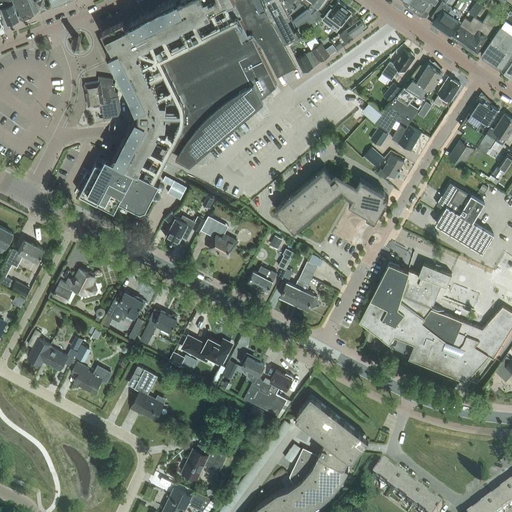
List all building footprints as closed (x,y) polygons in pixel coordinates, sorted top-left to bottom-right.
[(0,13),(1,16),(5,15),(8,22),(19,18),(13,2),(8,4),(6,0),(0,0),(3,6),(0,7),(0,13)] [(15,0),(22,17),(37,11),(32,0),(15,0)] [(34,0),(38,10),(49,6),(46,0),(34,0)] [(169,0),(130,19),(131,23),(127,25),(123,18),(102,29),(109,43),(112,42),(114,46),(107,50),(135,108),(139,106),(139,116),(135,114),(125,134),(113,156),(139,170),(143,162),(142,161),(144,156),(149,148),(150,145),(151,146),(155,139),(178,152),(176,156),(190,163),(255,107),(264,100),(262,97),(277,84),(251,31),(248,32),(240,17),(241,16),(234,0),(169,0)] [(235,0),(242,15),(242,16),(241,16),(247,29),(254,31),(278,76),(296,66),(271,22),(261,0),(235,0)] [(264,0),(266,4),(266,5),(276,25),(282,22),(284,25),(280,27),(289,45),(290,44),(303,38),(300,32),(298,28),(296,29),(289,14),(281,0),(264,0)] [(294,0),(283,0),(289,10),(294,7),(297,3),(294,0)] [(294,0),(297,3),(294,7),(289,10),(294,18),(297,22),(312,11),(318,4),(323,8),(328,1),(325,0),(294,0)] [(402,0),(405,5),(420,15),(425,16),(426,15),(429,11),(436,0),(402,0)] [(474,0),(437,0),(429,12),(435,16),(432,20),(451,33),(460,19),(461,20),(474,0)] [(475,0),(469,9),(476,14),(484,3),(480,0),(475,0)] [(336,30),(340,24),(341,25),(352,11),(339,1),(333,9),(331,8),(322,19),(336,30)] [(502,66),(511,53),(511,51),(511,7),(510,6),(507,11),(511,14),(511,17),(507,14),(481,52),(483,54),(482,55),(499,66),(500,65),(502,66)] [(301,31),(321,13),(317,8),(307,18),(298,26),(301,31)] [(483,21),(474,16),(471,21),(465,17),(453,34),(478,52),(494,29),(500,20),(489,13),(483,21)] [(339,34),(344,41),(352,35),(353,36),(363,29),(362,27),(365,25),(360,18),(339,34)] [(379,63),(400,43),(388,30),(367,51),(379,63)] [(330,54),(321,42),(312,48),(321,60),(330,54)] [(408,64),(414,55),(413,54),(413,53),(411,51),(409,51),(405,48),(399,56),(398,55),(393,62),(390,60),(382,72),(391,78),(399,67),(404,70),(405,68),(407,68),(409,65),(408,64)] [(305,70),(313,66),(320,61),(312,50),(307,52),(309,58),(301,62),(305,70)] [(511,51),(511,53),(502,66),(501,68),(511,75),(511,51)] [(426,67),(421,64),(374,121),(389,130),(398,117),(407,124),(410,120),(411,120),(442,71),(429,62),(426,67)] [(363,63),(348,77),(356,86),(371,72),(363,63)] [(105,116),(104,116),(104,117),(122,114),(118,91),(115,91),(114,87),(115,82),(113,82),(113,78),(99,75),(101,76),(100,80),(85,83),(88,105),(103,103),(105,116)] [(439,93),(434,101),(440,105),(445,96),(451,100),(455,93),(455,92),(460,83),(449,76),(438,92),(439,93)] [(383,94),(391,99),(401,87),(394,81),(383,94)] [(479,96),(470,110),(460,125),(467,129),(463,134),(476,143),(482,133),(476,129),(483,119),(489,123),(499,109),(491,104),(479,96)] [(426,100),(422,106),(428,110),(432,104),(426,100)] [(490,147),(500,133),(507,138),(511,130),(511,117),(504,112),(494,128),(491,126),(481,141),(490,147)] [(406,128),(400,124),(392,137),(411,148),(421,131),(409,124),(406,128)] [(371,138),(380,144),(388,132),(378,126),(371,138)] [(449,155),(462,163),(465,159),(472,148),(460,139),(449,155)] [(364,155),(376,166),(384,156),(372,146),(364,155)] [(511,160),(511,155),(507,152),(505,154),(498,164),(498,165),(505,170),(506,170),(511,160)] [(381,167),(378,171),(385,178),(388,172),(395,176),(404,160),(391,153),(387,159),(388,159),(383,169),(381,167)] [(87,177),(79,192),(98,202),(98,201),(114,209),(115,210),(119,200),(133,207),(140,211),(146,209),(159,182),(157,181),(106,155),(102,164),(96,161),(90,172),(87,177)] [(295,230),(341,191),(341,192),(342,191),(340,190),(343,188),(348,194),(351,196),(353,197),(349,203),(355,206),(356,204),(363,208),(362,210),(376,218),(389,196),(384,193),(386,190),(361,176),(356,183),(336,171),(332,174),(324,165),(283,200),(283,201),(275,207),(295,230)] [(166,174),(163,180),(172,185),(168,192),(180,198),(187,186),(166,174)] [(484,200),(450,180),(437,203),(445,207),(436,222),(483,250),(493,232),(473,219),(484,200)] [(483,183),(479,190),(484,193),(488,186),(483,183)] [(172,240),(172,242),(174,243),(176,242),(177,243),(182,234),(187,237),(193,227),(199,230),(205,219),(198,215),(195,221),(184,215),(181,219),(176,216),(173,214),(167,219),(172,224),(165,236),(172,240)] [(224,233),(228,225),(208,214),(201,229),(215,236),(209,248),(217,252),(219,249),(230,254),(237,240),(224,233)] [(0,251),(2,250),(4,246),(12,232),(0,225),(0,251)] [(275,234),(270,244),(278,248),(283,238),(275,234)] [(13,248),(0,271),(0,280),(8,285),(11,279),(5,276),(11,263),(12,264),(15,258),(19,260),(23,253),(36,260),(43,248),(24,238),(18,251),(13,248)] [(300,245),(297,250),(303,253),(306,248),(300,245)] [(285,268),(291,257),(284,253),(278,265),(285,268)] [(511,309),(503,304),(489,319),(482,327),(468,321),(443,311),(444,309),(433,304),(442,283),(447,285),(452,273),(425,262),(423,261),(419,272),(409,268),(413,256),(412,256),(408,268),(389,260),(359,319),(389,341),(395,333),(415,341),(409,355),(465,378),(488,353),(493,356),(509,331),(511,326),(511,309)] [(307,260),(305,266),(314,271),(317,265),(307,260)] [(302,272),(307,274),(312,276),(314,271),(305,266),(302,272)] [(67,282),(61,279),(53,294),(66,301),(72,290),(70,289),(72,286),(86,293),(87,292),(91,294),(95,292),(97,289),(96,284),(92,282),(95,276),(94,275),(93,272),(90,270),(87,272),(80,268),(74,280),(69,278),(67,282)] [(273,280),(277,272),(272,269),(268,277),(254,270),(248,279),(249,280),(248,281),(255,285),(256,283),(267,289),(272,280),(273,280)] [(294,301),(307,274),(302,272),(299,279),(298,279),(296,284),(287,280),(281,295),(294,301)] [(315,296),(313,295),(314,293),(306,289),(309,284),(308,284),(312,276),(307,274),(294,301),(307,308),(309,305),(312,307),(317,305),(320,304),(317,294),(316,295),(315,296)] [(15,280),(11,288),(24,295),(28,287),(15,280)] [(142,306),(145,301),(125,290),(117,304),(113,302),(107,313),(112,316),(119,320),(125,309),(129,310),(128,312),(135,316),(141,305),(142,306)] [(98,307),(95,313),(97,316),(102,317),(105,312),(102,308),(98,307)] [(150,319),(145,329),(141,338),(148,342),(153,332),(157,323),(171,330),(177,318),(178,316),(173,314),(172,316),(161,310),(155,322),(150,319)] [(28,356),(41,363),(51,344),(38,337),(41,332),(36,329),(28,343),(33,346),(28,356)] [(133,329),(129,335),(135,338),(138,332),(133,329)] [(70,345),(77,349),(83,338),(76,334),(70,345)] [(189,334),(183,346),(207,359),(209,354),(222,361),(231,345),(230,342),(225,340),(223,341),(221,343),(209,337),(206,343),(189,334)] [(82,343),(75,356),(83,360),(90,346),(82,343)] [(41,363),(43,360),(60,369),(64,361),(69,364),(77,350),(71,347),(67,354),(51,346),(52,344),(51,344),(41,363)] [(197,360),(185,354),(184,357),(173,351),(177,344),(173,351),(173,352),(170,359),(192,370),(197,360)] [(254,384),(259,374),(265,363),(260,361),(261,359),(250,352),(248,355),(245,353),(245,354),(241,362),(243,363),(242,365),(249,368),(247,373),(251,375),(249,378),(253,380),(244,397),(252,401),(260,387),(254,384)] [(511,359),(507,355),(496,370),(505,379),(511,371),(511,358),(511,359)] [(77,361),(71,372),(77,375),(74,381),(94,392),(102,378),(106,380),(111,371),(111,370),(110,372),(98,366),(94,373),(88,370),(89,368),(77,361)] [(226,365),(221,362),(211,382),(215,384),(226,365)] [(227,366),(223,374),(231,378),(235,370),(227,366)] [(135,387),(134,387),(140,390),(129,410),(130,411),(132,407),(140,412),(139,415),(139,416),(142,411),(155,418),(163,402),(165,398),(158,395),(157,398),(148,394),(158,375),(145,368),(145,369),(135,387)] [(263,380),(260,387),(252,401),(278,415),(286,399),(274,392),(279,384),(286,388),(293,375),(286,371),(285,374),(276,369),(270,379),(269,379),(267,383),(263,380)] [(348,467),(344,465),(348,457),(352,460),(369,438),(311,394),(297,412),(298,413),(296,416),(325,439),(318,453),(303,446),(290,475),(293,483),(289,487),(278,491),(259,504),(251,511),(300,511),(305,511),(312,507),(319,502),(324,498),(330,493),(336,487),(340,482),(344,475),(348,467)] [(253,404),(249,412),(261,418),(265,411),(253,404)] [(222,511),(224,511),(231,511),(293,422),(285,417),(222,511)] [(287,456),(294,460),(303,445),(296,441),(287,456)] [(191,448),(193,449),(183,469),(181,468),(181,469),(199,477),(205,465),(207,466),(210,465),(214,466),(216,468),(218,471),(220,472),(230,453),(222,449),(219,453),(198,443),(195,449),(191,448)] [(438,511),(442,507),(383,463),(373,477),(420,511),(438,511)] [(502,511),(511,505),(511,484),(474,511),(502,511)] [(183,511),(191,495),(174,487),(162,511),(183,511)] [(205,495),(198,508),(203,510),(212,499),(205,495)]
